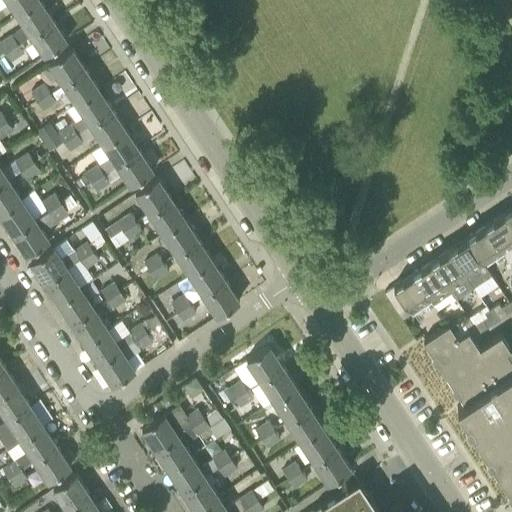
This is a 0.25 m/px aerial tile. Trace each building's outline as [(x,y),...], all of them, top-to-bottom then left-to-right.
[(9,0),(17,12),(34,0),(9,0)] [(31,32),(53,17),(41,0),(34,0),(17,12),(31,32)] [(44,53),(67,38),(53,17),(31,32),(44,53)] [(0,39),(0,41),(5,49),(18,40),(11,31),(0,39)] [(11,57),(11,58),(24,49),(18,40),(5,49),(11,57)] [(63,80),(85,65),(71,45),(49,59),(63,80)] [(76,100),(98,86),(85,65),(63,80),(76,100)] [(37,97),(50,89),(43,80),(31,88),(37,97)] [(90,121),(112,106),(98,86),(76,100),(90,121)] [(39,100),(43,106),(56,98),(50,89),(37,97),(39,100)] [(103,141),(126,127),(112,106),(90,121),(103,141)] [(7,118),(7,117),(0,121),(0,135),(13,127),(7,118)] [(64,138),(77,129),(71,120),(58,128),(64,138)] [(117,162),(139,147),(126,127),(103,141),(117,162)] [(70,147),(83,139),(77,129),(64,138),(70,147)] [(131,183),(153,168),(139,147),(117,162),(131,183)] [(14,158),(20,167),(34,158),(28,149),(14,158)] [(26,176),(40,167),(34,158),(20,167),(26,176)] [(91,179),(104,170),(97,161),(84,169),(91,179)] [(97,188),(110,179),(104,170),(91,179),(97,188)] [(149,210),(171,195),(157,174),(135,189),(149,210)] [(0,210),(22,196),(14,184),(8,175),(0,180),(0,210)] [(48,207),(60,198),(54,189),(42,198),(48,207)] [(171,195),(149,210),(155,219),(162,230),(185,216),(171,195)] [(0,212),(13,231),(35,216),(22,196),(0,210),(0,212)] [(49,237),(41,225),(54,216),(67,208),(60,198),(48,207),(35,216),(13,231),(26,252),(49,237)] [(511,224),(511,204),(503,211),(511,224)] [(123,227),(136,218),(129,209),(117,218),(123,227)] [(503,250),(511,244),(511,224),(503,211),(485,222),(503,250)] [(176,251),(198,235),(185,216),(162,230),(176,251)] [(90,235),(96,244),(107,237),(94,218),(70,234),(77,244),(90,235)] [(136,218),(123,227),(129,236),(142,228),(136,218)] [(485,262),(503,250),(485,222),(467,235),(485,262)] [(189,271),(212,256),(198,235),(176,251),(189,271)] [(492,273),(485,262),(467,235),(448,247),(467,274),(474,285),(492,273)] [(80,256),(93,247),(87,238),(74,246),(80,256)] [(44,279),(67,264),(80,256),(74,246),(61,255),(53,243),(31,258),(44,279)] [(80,256),(86,265),(99,256),(93,247),(80,256)] [(448,286),(467,274),(448,247),(430,258),(448,286)] [(150,268),(163,259),(156,250),(144,258),(150,268)] [(203,292),(225,277),(212,256),(189,271),(203,292)] [(430,298),(448,286),(430,258),(412,270),(430,298)] [(156,277),(169,269),(163,259),(150,268),(156,277)] [(58,299),(80,284),(67,264),(44,279),(58,299)] [(402,317),(430,298),(412,270),(393,283),(394,283),(384,290),(402,317)] [(217,312),(239,297),(225,277),(203,292),(217,312)] [(107,296),(120,288),(113,279),(101,287),(107,296)] [(72,320),(94,305),(80,284),(58,299),(72,320)] [(113,306),(126,297),(120,288),(107,296),(113,306)] [(177,309),(190,300),(183,291),(171,299),(177,309)] [(183,317),(196,309),(190,300),(177,309),(183,317)] [(499,317),(505,313),(511,308),(511,303),(509,300),(500,305),(498,302),(492,306),(499,317)] [(85,340),(108,325),(94,305),(72,320),(85,340)] [(474,323),(479,330),(496,319),(491,311),(474,323)] [(468,328),(472,334),(479,330),(474,323),(467,314),(461,318),(468,328)] [(85,340),(99,361),(134,337),(147,328),(141,320),(140,319),(131,325),(128,327),(115,336),(113,334),(108,325),(85,340)] [(480,345),(472,334),(468,328),(458,335),(449,321),(423,338),(464,399),(457,404),(511,486),(511,348),(501,331),(480,345)] [(147,328),(134,337),(140,346),(154,338),(147,328)] [(127,355),(140,346),(134,337),(99,361),(113,381),(135,366),(127,355)] [(260,378),(282,363),(269,342),(246,357),(260,378)] [(2,360),(0,361),(0,391),(16,381),(2,360)] [(273,398),(296,383),(282,363),(260,378),(273,398)] [(234,395),(247,386),(241,377),(228,386),(234,395)] [(0,406),(7,416),(30,401),(16,381),(0,391),(0,406)] [(287,418),(309,404),(296,383),(273,398),(287,418)] [(240,404),(253,396),(247,386),(234,395),(240,404)] [(8,445),(20,437),(43,422),(30,401),(7,416),(7,417),(0,421),(0,435),(1,435),(8,445)] [(300,439),(323,424),(309,404),(287,418),(300,439)] [(191,424),(204,415),(198,407),(185,415),(191,424)] [(155,447),(178,432),(164,411),(142,426),(155,447)] [(191,424),(197,433),(217,419),(213,412),(205,417),(204,415),(191,424)] [(255,427),(261,436),(274,427),(268,418),(255,427)] [(0,478),(7,473),(8,474),(22,466),(34,457),(57,442),(43,422),(20,437),(29,450),(16,458),(16,457),(2,465),(3,467),(0,468),(0,478)] [(314,459),(336,444),(323,424),(300,439),(314,459)] [(267,445),(280,436),(274,427),(261,436),(267,445)] [(169,467),(191,453),(178,432),(155,447),(169,467)] [(57,442),(34,457),(35,458),(48,478),(71,462),(57,442)] [(328,480),(338,473),(350,465),(343,454),(336,444),(314,459),(328,480)] [(183,488),(205,473),(218,465),(231,456),(225,446),(212,455),(199,464),(191,453),(169,467),(183,488)] [(231,456),(218,465),(224,473),(237,465),(231,456)] [(288,476),(301,468),(295,458),(282,467),(288,476)] [(28,475),(22,466),(8,474),(15,484),(28,475)] [(294,485),(307,477),(301,468),(288,476),(294,485)] [(53,485),(66,505),(66,506),(89,491),(76,470),(53,485)] [(196,508),(219,494),(205,473),(183,488),(196,508)] [(383,511),(361,478),(360,477),(359,476),(359,475),(357,477),(303,511),(383,511)] [(198,511),(235,511),(245,505),(258,496),(252,487),(239,496),(226,505),(219,494),(196,508),(198,511)] [(57,511),(101,511),(103,511),(89,491),(66,506),(57,511)] [(245,505),(249,511),(254,511),(264,506),(258,496),(245,505)]
